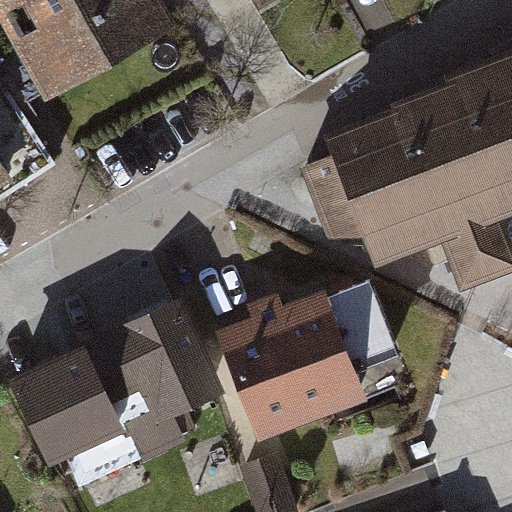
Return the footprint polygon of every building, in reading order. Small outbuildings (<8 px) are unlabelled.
[(181,25),(166,0),(0,0),(0,22),(44,97),(181,25)] [(511,215),(511,48),(450,72),(452,79),(395,101),(396,105),(328,132),(336,154),(304,167),(331,236),(367,235),(379,266),(446,240),(465,289),(511,271),(511,230),(507,217),(511,215)] [(0,201),(56,163),(0,74),(0,201)] [(253,316),(218,329),(260,441),(370,399),(359,371),(403,355),(373,278),(329,294),(327,288),(286,303),(281,290),(249,303),(253,316)] [(183,297),(8,378),(50,469),(129,433),(143,463),(187,443),(174,415),(226,391),(183,297)] [(300,511),(279,451),(242,464),(258,511),(300,511)]
